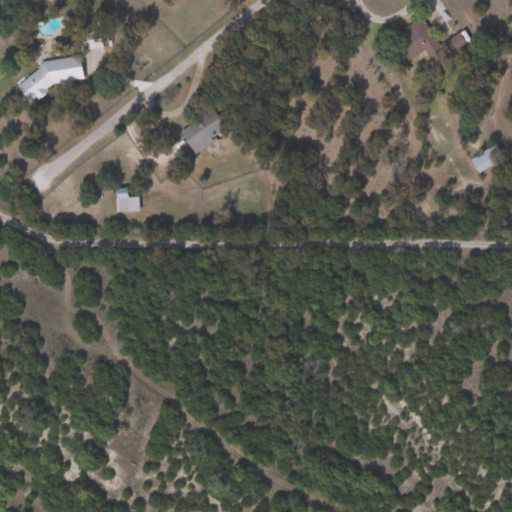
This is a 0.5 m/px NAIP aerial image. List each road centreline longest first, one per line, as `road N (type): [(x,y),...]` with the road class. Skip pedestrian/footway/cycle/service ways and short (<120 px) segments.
road 1 (residential): [(0,217),(48,239),(511,243)]
road 2 (residential): [(260,0),(39,175)]
